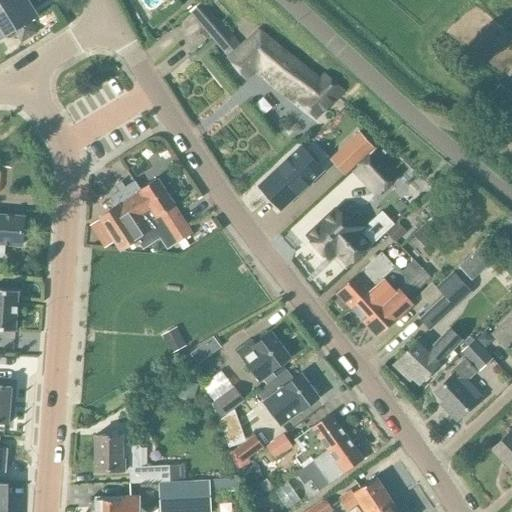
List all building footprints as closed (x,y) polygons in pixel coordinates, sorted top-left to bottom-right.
[(0,0),(0,13),(21,0),(0,0)] [(0,26),(6,36),(38,16),(27,0),(21,0),(0,13),(0,26)] [(298,101),(315,118),(343,90),(325,74),(320,80),(259,30),(241,46),(202,1),(190,12),(229,57),(228,58),(245,78),(247,76),(248,77),(256,70),(267,81),(296,104),(298,101)] [(511,93),(499,84),(488,99),(511,117),(511,93)] [(359,131),(330,159),(346,176),(375,148),(359,131)] [(281,209),(322,170),(301,147),(260,186),(281,209)] [(378,194),(398,175),(375,151),(355,170),(378,194)] [(105,215),(100,219),(105,225),(115,241),(116,243),(121,250),(126,247),(136,240),(143,250),(149,246),(158,240),(160,239),(167,250),(174,245),(178,243),(180,246),(183,250),(189,246),(184,239),(192,234),(175,207),(176,206),(158,179),(140,190),(135,181),(125,188),(121,182),(116,186),(119,191),(110,197),(117,208),(105,215)] [(356,215),(348,222),(337,210),(307,238),(327,259),(336,251),(348,264),(369,245),(359,234),(367,227),(356,215)] [(0,256),(3,257),(4,244),(21,245),(24,217),(0,215),(0,256)] [(436,216),(415,235),(422,242),(442,223),(436,216)] [(397,221),(385,232),(387,235),(395,243),(407,232),(397,221)] [(483,244),(458,266),(459,267),(469,277),(471,280),(496,259),(483,244)] [(363,269),(352,279),(337,292),(351,307),(395,267),(382,253),(378,256),(363,270),(363,269)] [(397,266),(395,267),(351,307),(364,322),(423,269),(414,260),(402,271),(397,266)] [(423,269),(364,322),(377,337),(392,323),(412,305),(407,299),(431,278),(423,269)] [(442,293),(426,308),(428,311),(421,318),(430,328),(471,291),(453,271),(436,287),(442,293)] [(416,298),(426,308),(442,293),(436,287),(432,282),(416,298)] [(0,329),(16,331),(18,291),(0,289),(0,329)] [(511,314),(507,320),(492,334),(504,347),(511,339),(511,314)] [(171,355),(187,347),(176,327),(161,336),(171,355)] [(419,384),(452,349),(461,340),(450,329),(441,338),(430,350),(419,339),(396,362),(419,384)] [(476,339),(485,349),(494,340),(485,331),(476,339)] [(251,341),(239,350),(237,352),(258,381),(271,371),(289,358),(271,333),(254,345),(251,341)] [(490,358),(474,341),(462,352),(478,369),(490,358)] [(197,345),(185,353),(194,364),(205,356),(197,345)] [(476,372),(465,360),(452,373),(454,375),(436,392),(448,405),(445,408),(457,420),(482,396),(467,380),(476,372)] [(206,385),(205,385),(211,398),(213,403),(212,404),(219,421),(226,415),(244,401),(233,387),(221,372),(206,383),(206,385)] [(267,399),(265,401),(283,424),(319,398),(301,374),(283,387),(267,399)] [(184,380),(178,397),(192,403),(199,385),(184,380)] [(0,423),(8,424),(11,387),(0,386),(0,423)] [(314,425),(294,440),(302,452),(295,457),(303,469),(313,462),(312,460),(346,436),(331,414),(314,425)] [(511,431),(491,450),(511,472),(511,431)] [(284,434),(267,446),(275,458),(292,446),(284,434)] [(124,435),(115,435),(95,435),(95,471),(129,471),(129,483),(160,482),(185,481),(184,466),(140,466),(139,448),(124,448),(124,435)] [(255,436),(234,452),(242,462),(262,447),(255,436)] [(321,472),(311,480),(319,491),(329,483),(347,471),(363,459),(346,436),(312,460),(313,462),(321,472)] [(242,469),(245,481),(262,476),(258,464),(242,469)] [(362,511),(376,511),(392,501),(376,477),(353,493),(351,490),(339,498),(347,510),(357,503),(362,511)] [(238,478),(185,481),(160,482),(161,511),(210,511),(209,492),(238,491),(238,478)] [(258,483),(246,490),(253,502),(265,494),(259,484),(258,483)] [(137,511),(137,496),(123,496),(123,501),(95,501),(95,511),(137,511)] [(309,510),(306,511),(328,511),(333,509),(326,499),(312,508),(309,510)] [(398,511),(392,501),(376,511),(398,511)]
